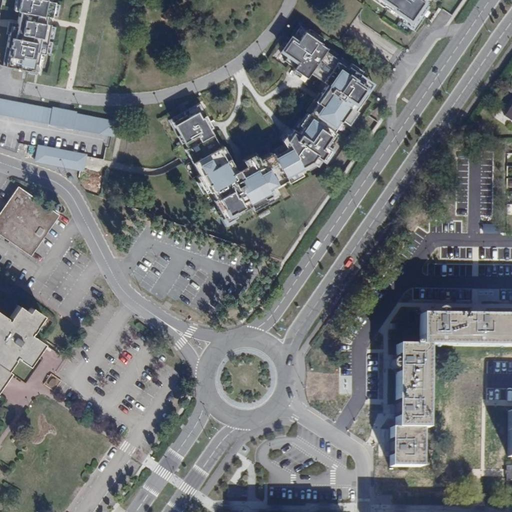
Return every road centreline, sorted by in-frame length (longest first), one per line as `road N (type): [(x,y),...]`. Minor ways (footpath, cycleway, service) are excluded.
road 1 (tertiary): [(489,0),(281,302),(238,339)]
road 2 (tertiary): [(280,361),(511,21)]
road 3 (residential): [(294,0),(249,59),(200,87),(153,100),(91,100),(0,83)]
road 4 (residential): [(89,511),(146,432),(79,386),(134,303)]
road 5 (residential): [(134,303),(71,195),(0,162)]
road 6 (residential): [(364,511),(358,450),(279,398)]
road 7 (tertiary): [(211,401),(136,511)]
